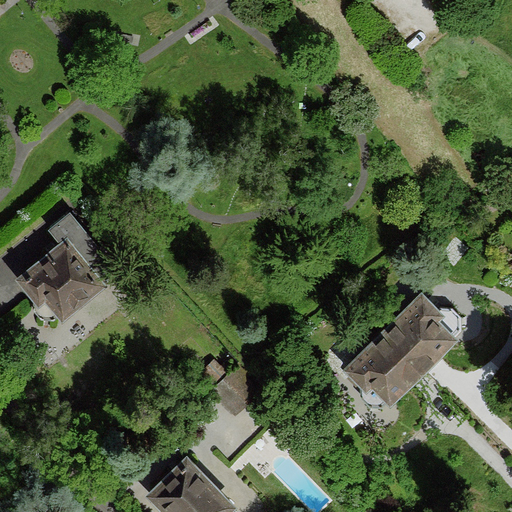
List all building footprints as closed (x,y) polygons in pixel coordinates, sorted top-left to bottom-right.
[(51,228),(65,245),(68,242),(99,282),(106,280),(110,276),(113,269),(96,249),(100,247),(79,222),(73,226),(66,216),(51,228)] [(65,245),(24,277),(38,295),(56,317),(99,282),(68,242),(65,245)] [(424,294),(387,330),(422,366),(454,336),(433,317),(440,311),(424,294)] [(56,317),(38,295),(35,297),(35,308),(41,317),(53,318),(56,317)] [(442,308),(440,311),(433,317),(454,336),(461,328),(460,315),(452,308),(442,308)] [(387,330),(350,365),(366,383),(371,378),(392,399),(422,366),(387,330)] [(286,352),(260,375),(269,385),(294,362),(286,352)] [(235,368),(214,389),(237,412),(258,392),(235,368)] [(371,378),(366,383),(363,385),(363,396),(372,405),(383,406),(392,399),(371,378)] [(221,511),(230,504),(188,461),(155,493),(173,511),(221,511)]
